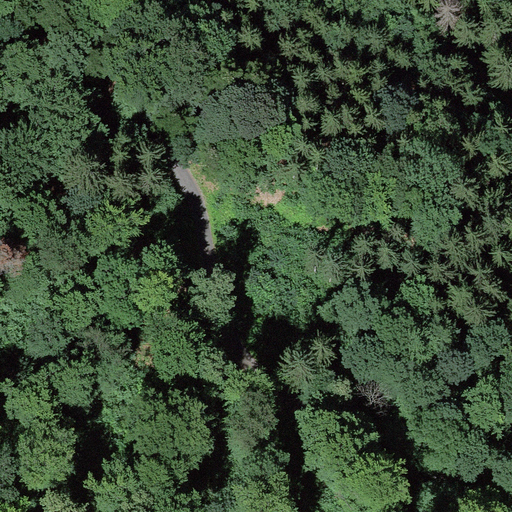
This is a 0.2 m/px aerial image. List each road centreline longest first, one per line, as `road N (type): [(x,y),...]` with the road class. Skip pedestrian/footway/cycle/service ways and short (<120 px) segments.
road 1 (track): [(0,60),(147,136),(181,169),(222,313),(243,357),(356,437),(499,511)]
road 2 (track): [(389,0),(511,99)]
